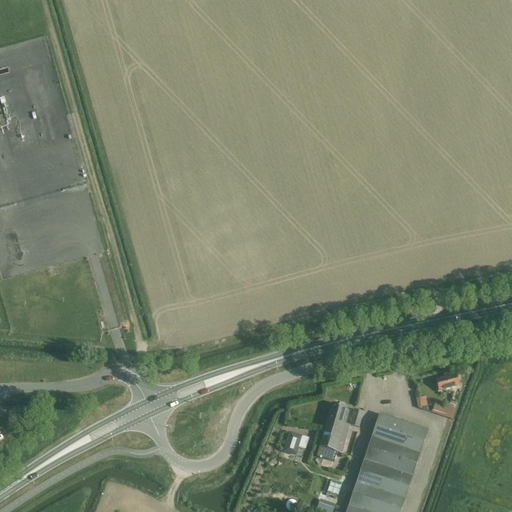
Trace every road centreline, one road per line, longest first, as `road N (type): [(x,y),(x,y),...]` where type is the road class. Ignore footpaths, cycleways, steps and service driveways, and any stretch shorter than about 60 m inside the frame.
road 1 (residential): [(442,337),(267,382),(241,407),(221,455),(204,466),(181,466),(164,447)]
road 2 (secondary): [(147,409),(278,358),(438,319)]
road 3 (secondary): [(0,494),(147,409)]
road 4 (residential): [(0,388),(75,388),(117,374),(128,377),(147,409)]
